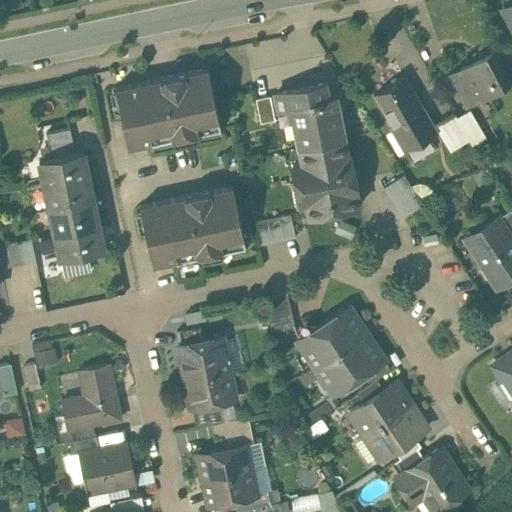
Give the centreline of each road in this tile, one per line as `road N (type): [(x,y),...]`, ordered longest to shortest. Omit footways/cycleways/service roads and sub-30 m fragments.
road 1 (secondary): [(0,52),(253,0)]
road 2 (residential): [(139,310),(352,259)]
road 3 (residential): [(176,511),(139,310)]
road 4 (residential): [(488,340),(417,240),(352,259)]
road 5 (residential): [(352,259),(436,375)]
road 6 (residential): [(0,339),(139,310)]
